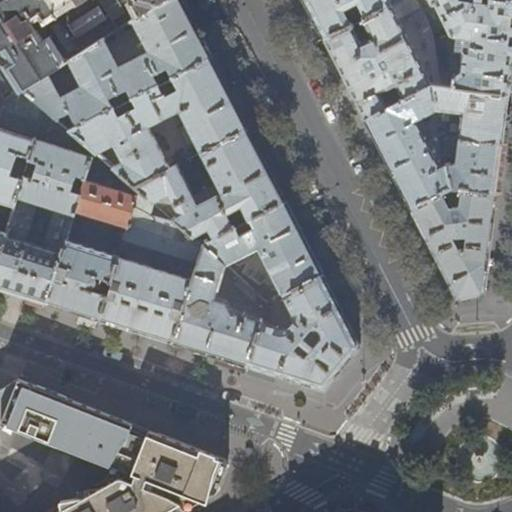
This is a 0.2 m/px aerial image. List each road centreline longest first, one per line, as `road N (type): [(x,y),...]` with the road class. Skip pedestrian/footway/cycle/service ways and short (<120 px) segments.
road 1 (residential): [(511,357),(478,351),(428,362),(239,0)]
road 2 (residential): [(345,461),(0,333)]
road 3 (residential): [(345,461),(462,511)]
